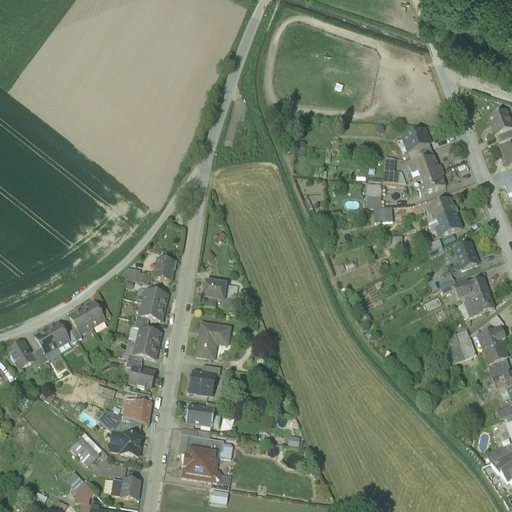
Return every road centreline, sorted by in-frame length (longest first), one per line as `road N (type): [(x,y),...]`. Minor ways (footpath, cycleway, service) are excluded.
road 1 (unclassified): [(150,511),(206,160)]
road 2 (residential): [(0,337),(78,301),(118,269),(206,160)]
road 3 (residential): [(416,0),(511,257)]
road 4 (unclassified): [(206,160),(264,0)]
